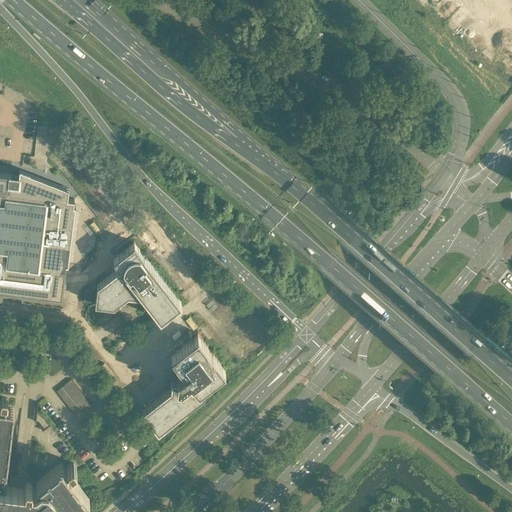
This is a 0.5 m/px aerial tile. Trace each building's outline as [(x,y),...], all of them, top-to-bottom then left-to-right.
[(286,3),(282,12),(279,18),(286,21),(288,18),(293,6),(286,3)] [(298,39),(295,46),(299,48),(310,54),(313,47),(304,43),(298,39)] [(0,290),(62,298),(64,283),(65,283),(66,278),(64,278),(65,268),(66,263),(65,262),(66,258),(68,258),(75,198),(74,198),(74,193),(67,192),(67,183),(47,180),(23,169),(19,176),(10,175),(11,174),(0,172),(0,290)] [(96,291),(95,302),(113,304),(128,293),(134,289),(136,287),(137,289),(142,295),(153,310),(155,311),(156,312),(160,318),(166,314),(167,313),(168,312),(172,309),(181,302),(149,261),(145,256),(141,250),(139,248),(138,247),(134,241),(131,243),(125,248),(122,250),(118,254),(117,254),(113,257),(118,264),(120,266),(97,283),(96,288),(96,291)] [(85,290),(84,294),(84,301),(91,302),(92,291),(85,290)] [(160,318),(154,323),(175,350),(176,348),(177,348),(182,344),(197,332),(198,333),(205,328),(183,300),(181,302),(172,309),(168,312),(167,313),(166,314),(160,318)] [(154,400),(141,410),(152,423),(158,431),(204,395),(206,382),(225,367),(213,352),(209,347),(198,333),(197,332),(182,344),(177,348),(176,348),(175,350),(171,353),(175,359),(176,360),(180,364),(184,370),(178,375),(175,376),(179,381),(170,387),(154,400)] [(57,389),(79,418),(93,407),(71,378),(57,389)] [(5,479),(6,469),(7,469),(7,465),(8,454),(9,451),(8,451),(10,440),(10,436),(11,426),(12,426),(12,422),(13,411),(14,409),(13,407),(7,407),(7,404),(8,399),(7,399),(6,398),(7,397),(2,397),(1,398),(0,398),(0,511),(2,510),(2,508),(3,497),(4,493),(8,494),(8,498),(9,498),(9,499),(14,500),(13,505),(14,506),(15,506),(18,509),(22,506),(29,507),(31,496),(33,497),(36,499),(33,501),(33,503),(35,505),(40,511),(72,511),(87,501),(89,499),(89,498),(87,496),(81,487),(72,476),(70,473),(72,471),(72,472),(76,468),(76,466),(73,462),(73,463),(72,463),(71,462),(67,466),(65,467),(61,462),(60,462),(58,464),(38,479),(36,481),(36,483),(37,485),(35,487),(32,486),(32,483),(32,482),(31,481),(26,480),(27,476),(26,475),(18,474),(17,480),(10,479),(10,484),(5,483),(5,479)] [(45,428),(49,425),(50,424),(37,407),(35,420),(38,420),(45,428)]
